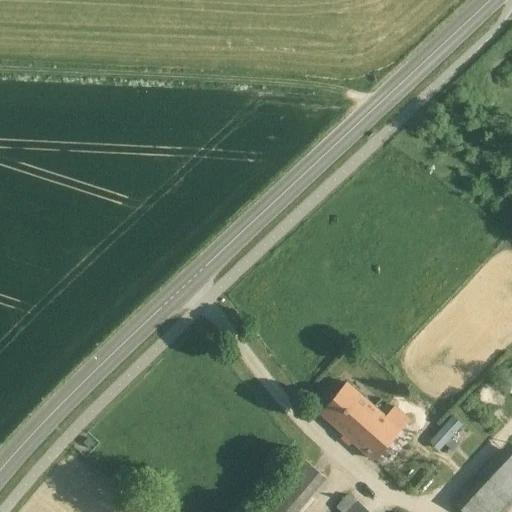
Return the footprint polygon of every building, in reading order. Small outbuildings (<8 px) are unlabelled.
[(373,460),(399,429),(346,383),(320,411),(373,460)] [(448,436),(459,422),(447,413),(427,439),(445,453),(455,441),(448,436)] [(453,501),(464,511),(503,511),(511,503),(511,443),(508,440),(453,501)] [(255,511),(296,511),(326,477),(301,457),(255,511)] [(369,511),(348,492),(335,507),(341,511),(369,511)]
